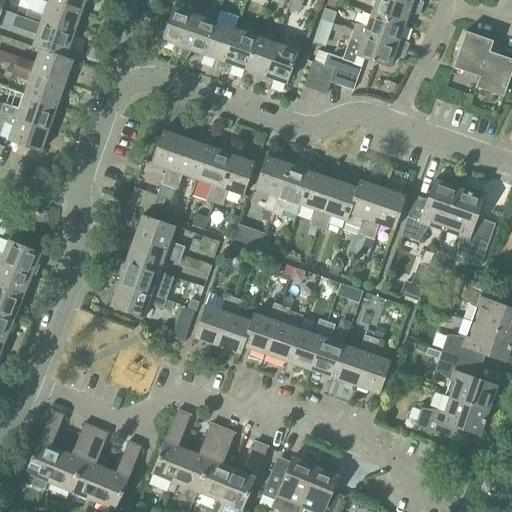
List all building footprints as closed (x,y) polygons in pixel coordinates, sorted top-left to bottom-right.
[(79,14),(84,0),(48,0),(47,3),(79,14)] [(179,59),(194,16),(198,5),(183,0),(175,0),(173,9),(161,41),(173,46),(174,57),(179,59)] [(299,14),(303,3),(303,0),(292,0),(289,11),(299,14)] [(392,0),(376,0),(371,16),(403,27),(407,15),(418,16),(420,10),(392,0)] [(392,0),(420,10),(422,3),(417,0),(392,0)] [(71,37),(79,14),(47,3),(42,18),(17,9),(14,18),(24,21),(71,37)] [(333,24),(336,13),(325,9),(321,20),(333,24)] [(203,56),(214,24),(194,16),(179,59),(184,61),(191,52),(203,56)] [(353,25),(351,33),(406,51),(408,45),(399,39),(403,27),(371,16),(367,28),(353,25)] [(333,24),(321,20),(318,28),(330,32),(333,24)] [(64,60),(71,37),(24,21),(21,29),(36,34),(31,49),(38,51),(64,60)] [(220,74),(235,31),(214,24),(203,56),(215,61),(215,72),(220,74)] [(244,71),(255,38),(235,31),(220,74),(226,76),(232,67),(244,71)] [(326,55),(322,67),(334,71),(329,84),(352,92),(361,67),(354,64),(353,64),(356,57),(388,69),(392,57),(404,57),(406,51),(351,33),(348,42),(342,60),(326,55)] [(475,89),(488,53),(491,42),(465,33),(452,69),(478,78),(474,88),(475,89)] [(261,88),(276,45),(255,38),(244,71),(256,75),(256,86),(261,88)] [(286,85),(297,53),(276,45),(261,88),(267,90),(273,81),(286,85)] [(63,85),(71,62),(64,60),(38,51),(33,66),(18,61),(6,57),(3,64),(16,68),(63,85)] [(502,98),(511,68),(511,61),(488,53),(475,89),(502,98)] [(314,91),(322,67),(311,64),(303,88),(314,91)] [(329,84),(334,71),(322,67),(314,91),(325,95),(329,84)] [(56,108),(63,85),(16,68),(13,76),(28,82),(23,96),(56,108)] [(0,113),(48,130),(56,108),(23,96),(18,111),(3,106),(0,113)] [(48,130),(0,113),(0,122),(12,127),(7,142),(40,154),(48,130)] [(164,199),(186,139),(162,131),(150,165),(166,170),(160,185),(156,196),(164,199)] [(197,181),(209,147),(186,139),(164,199),(172,202),(182,176),(197,181)] [(214,204),(231,156),(209,147),(197,181),(211,187),(206,201),(214,204)] [(242,197),(254,164),(231,156),(214,204),(222,207),(227,192),(242,197)] [(268,222),(288,165),(264,157),(253,190),(268,196),(260,219),(268,222)] [(299,207),(311,173),(288,165),(268,222),(276,225),(284,201),(299,207)] [(317,229),(333,181),(311,173),(299,207),(314,212),(306,235),(313,237),(316,229),(317,229)] [(345,223),(347,215),(356,189),(333,181),(317,229),(325,232),(330,218),(345,223)] [(362,247),(365,238),(381,190),(359,182),(356,189),(347,215),(361,220),(353,244),(362,247)] [(443,232),(458,190),(433,182),(427,202),(414,197),(401,236),(418,242),(428,227),(443,232)] [(393,231),(405,198),(381,190),(365,238),(362,247),(370,249),(378,226),(393,231)] [(487,229),(473,224),(482,199),(458,190),(443,232),(458,237),(457,256),(481,265),(496,226),(489,223),(487,229)] [(159,214),(164,199),(156,196),(151,211),(159,214)] [(203,230),(208,218),(196,213),(191,225),(203,230)] [(181,256),(183,248),(169,243),(174,228),(141,216),(133,240),(181,256)] [(232,239),(236,240),(259,248),(264,233),(241,225),(238,224),(232,239)] [(178,264),(181,256),(133,240),(126,262),(158,273),(162,259),(178,264)] [(0,264),(31,277),(40,255),(9,242),(2,257),(0,256),(0,264)] [(329,268),(339,271),(340,272),(342,266),(339,259),(333,257),(329,268)] [(174,304),(177,295),(153,287),(158,273),(126,262),(118,284),(174,304)] [(0,290),(22,299),(31,277),(0,264),(0,290)] [(511,337),(511,309),(501,306),(505,294),(465,280),(459,297),(475,308),(470,323),(511,337)] [(423,287),(411,283),(405,281),(400,294),(418,301),(423,287)] [(174,304),(118,284),(110,308),(142,319),(147,304),(171,312),(174,304)] [(0,316),(12,322),(22,299),(0,290),(0,316)] [(204,305),(192,338),(216,346),(232,299),(224,296),(223,299),(208,293),(204,305)] [(232,299),(216,346),(238,354),(249,321),(235,316),(241,301),(232,299)] [(249,321),(238,354),(240,355),(242,347),(264,355),(281,307),(273,304),(267,320),(252,315),(249,321)] [(281,307),(264,355),(287,363),(298,331),(283,325),(289,310),(281,307)] [(179,313),(192,317),(194,312),(181,308),(179,313)] [(0,339),(4,342),(12,322),(0,316),(0,339)] [(298,331),(287,363),(310,371),(327,323),(318,320),(313,336),(298,331)] [(327,323),(310,371),(333,379),(344,346),(330,341),(335,326),(327,323)] [(511,338),(511,337),(470,323),(465,337),(446,336),(439,354),(479,368),(483,355),(504,362),(511,338)] [(183,341),(188,329),(175,324),(171,337),(183,341)] [(344,346),(333,379),(355,386),(372,338),(372,337),(374,338),(378,326),(376,326),(375,329),(367,326),(364,336),(358,351),(344,346)] [(388,330),(378,326),(374,338),(374,339),(381,341),(383,342),(388,330)] [(372,338),(355,386),(378,394),(390,362),(375,357),(381,341),(374,339),(372,338)] [(487,412),(495,387),(475,381),(479,368),(439,354),(433,372),(449,382),(444,397),(487,412)] [(487,412),(444,397),(439,411),(421,410),(414,427),(454,441),(458,428),(479,436),(487,412)] [(47,482),(60,450),(51,446),(64,416),(50,410),(24,472),(47,482)] [(174,482),(187,451),(177,447),(190,416),(177,411),(150,473),(174,482)] [(69,491),(95,429),(82,424),(70,454),(60,450),(47,482),(69,491)] [(195,492),(221,430),(209,425),(196,455),(187,451),(174,482),(195,492)] [(91,500),(104,469),(95,465),(108,435),(95,429),(69,491),(91,500)] [(218,501),(231,470),(221,466),(234,435),(221,430),(195,492),(218,501)] [(115,510),(141,448),(127,442),(114,473),(104,469),(91,500),(115,510)] [(241,511),(268,449),(254,443),(240,474),(231,470),(218,501),(241,511)] [(279,511),(296,511),(315,468),(291,459),(285,473),(273,468),(261,495),(274,501),(271,509),(279,511)] [(338,511),(344,497),(332,492),(337,478),(315,468),(296,511),(338,511)]
